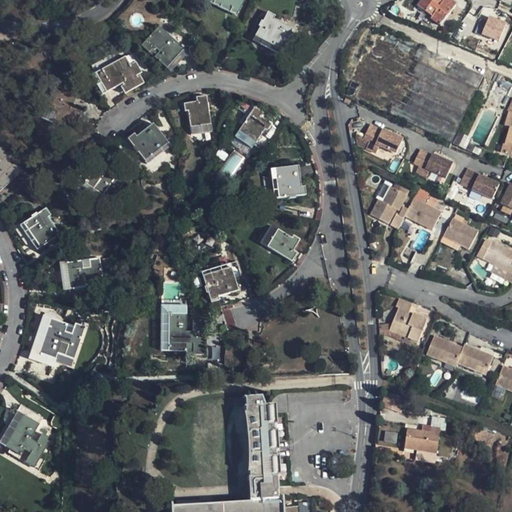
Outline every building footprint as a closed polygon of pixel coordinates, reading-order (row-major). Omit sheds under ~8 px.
[(209,0),(237,14),(243,0),(209,0)] [(449,0),(421,0),(417,5),(432,16),(431,18),(441,25),(456,4),(449,0)] [(264,42),(280,50),(290,29),(265,15),(252,41),(262,46),(264,42)] [(490,17),(483,34),(498,40),(505,23),(490,17)] [(170,37),(158,26),(141,45),(147,52),(153,47),(170,63),(187,44),(175,32),(170,37)] [(451,143),(482,76),(375,26),(350,79),(361,85),(355,97),(451,143)] [(278,54),(280,50),(264,42),(262,46),(278,54)] [(94,73),(105,93),(141,73),(135,62),(129,65),(124,57),(94,73)] [(101,95),(105,93),(94,73),(90,75),(101,95)] [(54,116),(51,124),(61,129),(65,120),(75,125),(78,117),(68,113),(79,88),(56,79),(46,104),(40,101),(34,117),(40,120),(43,111),(54,116)] [(190,135),(210,132),(206,100),(182,104),(183,112),(186,112),(190,135)] [(233,137),(250,148),(264,130),(266,131),(271,125),(260,117),(262,114),(250,105),(240,119),(244,122),(233,137)] [(40,120),(51,124),(54,116),(43,111),(40,120)] [(511,113),(508,113),(505,126),(510,128),(505,146),(503,145),(501,153),(511,156),(511,113)] [(145,165),(174,142),(168,135),(164,139),(152,124),(128,142),(145,165)] [(395,153),(401,141),(394,138),(395,135),(383,130),(381,129),(381,130),(369,124),(364,134),(363,137),(368,140),(365,148),(375,153),(378,146),(395,153)] [(0,190),(22,170),(15,163),(12,165),(4,157),(7,155),(0,147),(0,190)] [(231,177),(244,158),(234,151),(221,170),(231,177)] [(430,157),(418,151),(412,163),(411,164),(417,167),(414,174),(423,179),(427,171),(443,179),(449,167),(443,164),(444,162),(431,155),(430,157)] [(107,206),(126,179),(117,173),(116,176),(106,170),(108,167),(99,161),(87,178),(81,174),(73,185),(79,191),(81,188),(107,206)] [(302,196),(297,166),(269,170),(273,199),(302,196)] [(477,174),(465,168),(461,178),(458,183),(470,188),(469,190),(490,200),(497,185),(476,176),(477,174)] [(511,182),(511,185),(509,184),(499,205),(511,210),(511,182)] [(383,203),(391,187),(386,185),(378,200),(383,203)] [(407,196),(391,187),(383,203),(378,200),(370,215),(388,224),(396,210),(399,211),(407,196)] [(409,210),(408,212),(417,217),(414,222),(432,231),(441,212),(414,198),(409,210)] [(405,217),(408,212),(409,210),(403,207),(399,216),(396,214),(390,226),(398,230),(405,217)] [(50,215),(45,208),(19,226),(36,251),(59,235),(47,217),(50,215)] [(417,217),(408,212),(405,217),(414,222),(417,217)] [(452,218),(442,236),(459,246),(468,250),(478,232),(452,218)] [(287,261),(299,240),(292,236),(290,239),(271,226),(259,244),(287,261)] [(459,246),(442,236),(439,242),(452,248),(454,245),(458,247),(459,246)] [(484,256),(491,241),(485,238),(477,253),(481,254),(484,256)] [(511,272),(511,251),(491,241),(484,256),(481,254),(479,258),(511,275),(511,272)] [(81,261),(65,263),(67,282),(62,282),(63,290),(68,290),(69,297),(85,295),(84,285),(91,285),(92,287),(102,285),(99,258),(88,260),(89,267),(82,268),(81,261)] [(240,276),(236,262),(200,273),(209,299),(237,291),(233,278),(240,276)] [(407,316),(409,312),(411,305),(399,299),(395,307),(398,308),(391,327),(401,330),(398,335),(418,343),(427,319),(413,313),(411,318),(407,316)] [(167,331),(160,331),(160,352),(185,351),(185,343),(192,344),(192,355),(203,355),(202,332),(185,332),(185,307),(160,307),(160,316),(167,316),(167,331)] [(37,354),(31,352),(28,359),(51,367),(59,343),(67,346),(63,357),(73,360),(84,328),(74,324),(71,335),(63,332),(66,325),(43,317),(36,336),(43,338),(37,354)] [(401,330),(391,327),(389,331),(398,335),(401,330)] [(36,336),(31,352),(37,354),(43,338),(36,336)] [(447,360),(457,363),(463,349),(434,337),(426,356),(445,364),(447,360)] [(463,349),(457,363),(456,365),(475,372),(477,367),(487,372),(493,358),(464,345),(463,349)] [(456,365),(457,363),(447,360),(445,364),(455,368),(456,365)] [(477,367),(475,372),(486,377),(487,372),(477,367)] [(511,370),(503,367),(494,390),(505,395),(506,391),(511,393),(511,370)] [(399,396),(388,392),(386,405),(398,406),(399,396)] [(250,490),(250,500),(174,506),(174,503),(172,503),(172,511),(285,511),(284,496),(282,496),(282,498),(279,498),(278,475),(277,454),(276,450),(276,444),(275,430),(275,425),(273,405),(263,406),(258,397),(243,398),(244,412),(241,413),(246,427),(248,437),(249,449),(248,464),(246,473),(248,473),(248,478),(250,490)] [(14,431),(7,427),(0,439),(0,445),(8,450),(6,454),(18,460),(23,450),(30,454),(35,444),(29,440),(42,418),(20,406),(11,421),(17,424),(14,431)] [(431,427),(432,418),(424,417),(423,425),(431,427)] [(445,420),(432,418),(431,427),(423,425),(422,431),(417,431),(408,430),(406,449),(436,453),(440,428),(444,429),(445,420)] [(11,421),(7,427),(14,431),(17,424),(11,421)] [(488,445),(491,435),(476,429),(472,438),(488,445)]
